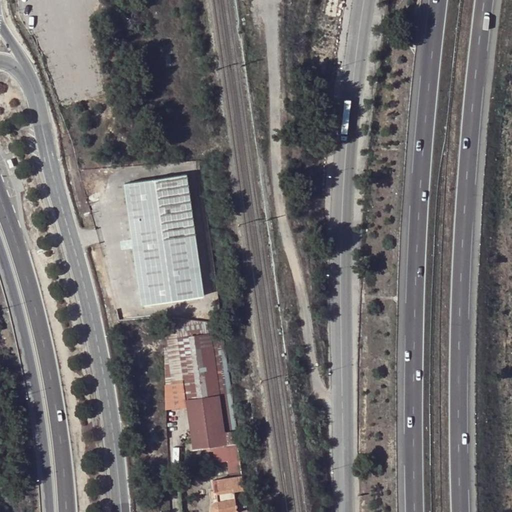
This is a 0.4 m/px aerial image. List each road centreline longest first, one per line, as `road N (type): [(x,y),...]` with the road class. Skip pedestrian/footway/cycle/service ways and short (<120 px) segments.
road 1 (residential): [(349,511),(339,222),(363,0)]
road 2 (motorway): [(461,511),(461,306),(490,0)]
road 3 (motorway): [(440,0),(420,175),(415,511)]
road 4 (secondary): [(23,66),(93,320),(120,511)]
road 5 (track): [(343,398),(317,386),(277,197),(270,0)]
road 6 (primary): [(66,511),(31,299),(0,199)]
road 7 (primary): [(0,254),(39,424),(47,511)]
